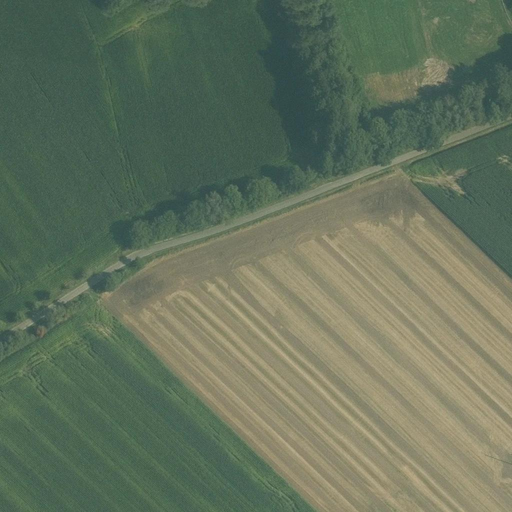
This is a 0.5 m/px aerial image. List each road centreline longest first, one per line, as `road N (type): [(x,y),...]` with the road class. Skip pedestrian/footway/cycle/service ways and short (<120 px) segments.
road 1 (unclassified): [(0,338),(124,257),(511,115)]
road 2 (track): [(319,163),(511,72)]
road 3 (track): [(327,187),(281,0)]
